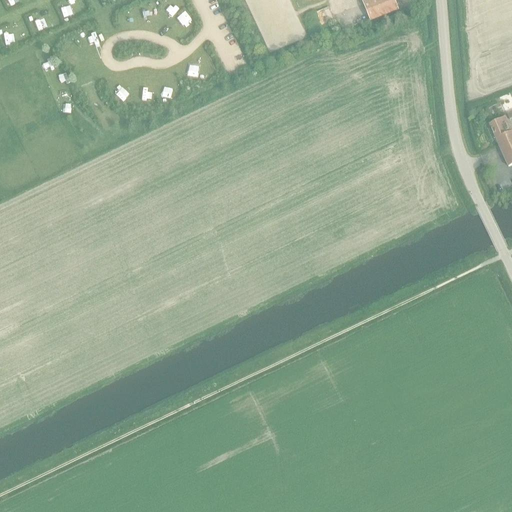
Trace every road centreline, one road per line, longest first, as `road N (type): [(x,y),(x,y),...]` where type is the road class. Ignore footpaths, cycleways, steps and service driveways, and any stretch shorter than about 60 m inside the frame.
road 1 (unclassified): [(511,269),(455,146),(440,0)]
road 2 (track): [(181,54),(146,36),(108,42),(110,64),(172,61)]
